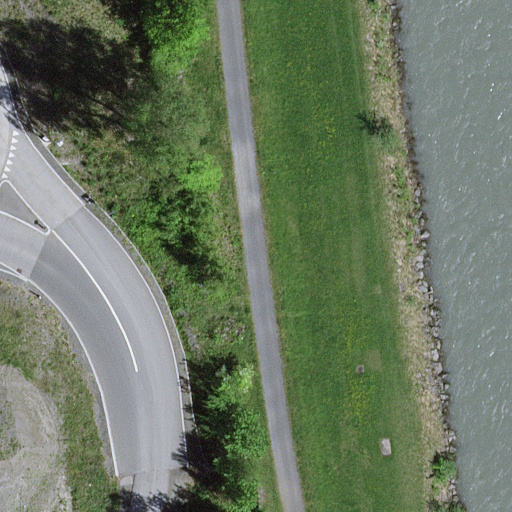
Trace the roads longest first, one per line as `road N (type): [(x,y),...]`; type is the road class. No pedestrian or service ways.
road 1 (track): [(229,0),(259,287),(296,511)]
road 2 (residential): [(138,371),(132,307),(104,258),(0,141)]
road 3 (residential): [(0,239),(41,261),(84,300),(138,371)]
